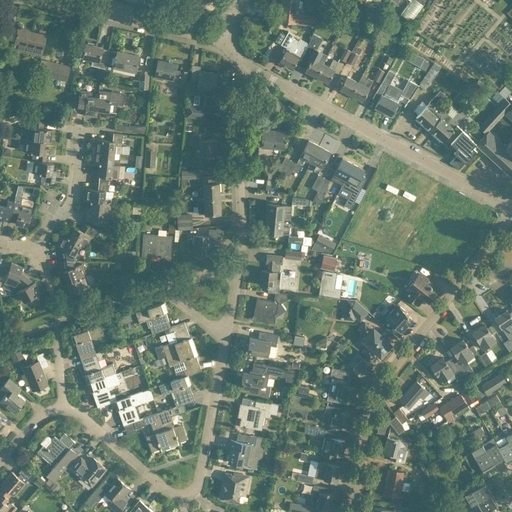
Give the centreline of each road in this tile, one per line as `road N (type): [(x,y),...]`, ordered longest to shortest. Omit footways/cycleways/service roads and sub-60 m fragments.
road 1 (residential): [(62,407),(167,490),(192,481),(243,232),(240,98),(250,67)]
road 2 (residential): [(354,511),(372,408),(388,372),(511,219)]
road 3 (residential): [(511,206),(250,67)]
road 4 (residential): [(227,40),(39,0)]
road 5 (unclassified): [(39,250),(72,193),(78,128)]
